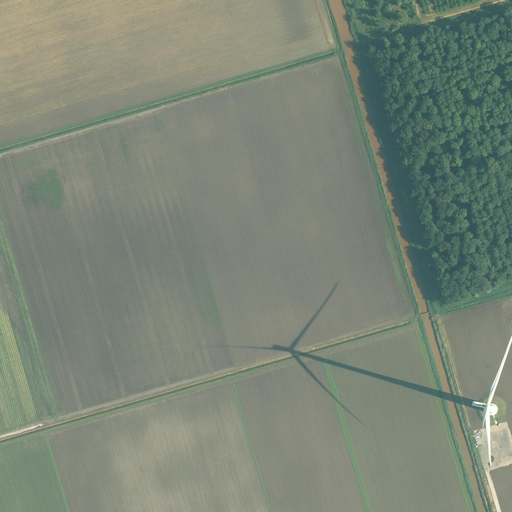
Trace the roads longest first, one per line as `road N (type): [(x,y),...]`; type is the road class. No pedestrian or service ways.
road 1 (track): [(398,167),(438,309),(511,288)]
road 2 (track): [(444,167),(398,167),(364,37)]
